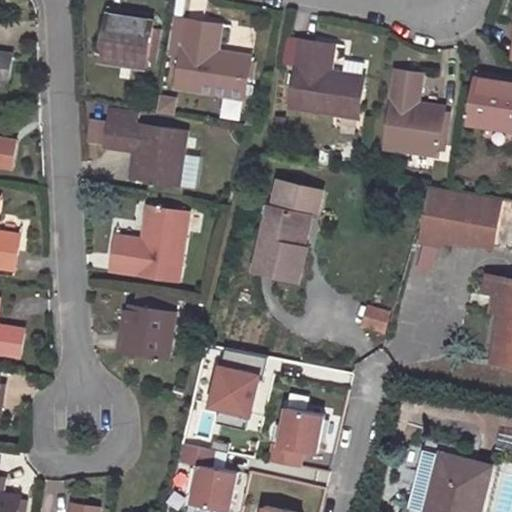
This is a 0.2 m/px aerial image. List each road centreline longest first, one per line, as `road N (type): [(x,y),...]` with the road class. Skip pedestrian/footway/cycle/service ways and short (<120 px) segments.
road 1 (residential): [(54,0),(83,436)]
road 2 (residential): [(323,0),(436,22),(459,17),(469,0)]
